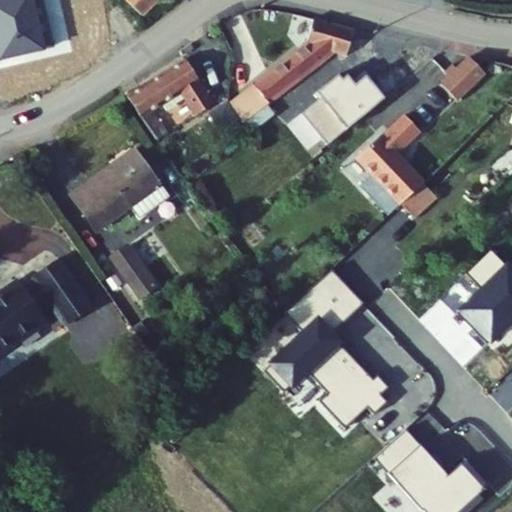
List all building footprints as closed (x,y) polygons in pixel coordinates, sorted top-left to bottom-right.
[(126,0),(140,16),(157,0),(126,0)] [(354,30),(316,17),(309,41),(336,52),(346,56),(354,30)] [(328,58),(336,52),(309,41),(229,100),(246,124),(328,58)] [(455,105),(485,78),(465,57),(436,85),(455,105)] [(187,61),(126,99),(161,143),(171,135),(154,111),(184,91),(202,117),(218,105),(187,61)] [(347,129),(368,111),(338,75),(316,92),(320,97),(303,112),(329,143),(347,129)] [(490,106),(464,130),(476,143),(502,120),(490,106)] [(395,120),(356,157),(357,158),(377,140),(381,143),(395,130),(411,148),(397,160),(420,185),(425,179),(410,163),(419,154),(406,141),(407,140),(408,139),(409,138),(410,134),(410,130),(409,126),(407,124),(406,123),(403,121),(401,120),(398,120),(395,120)] [(377,140),(357,158),(397,205),(420,185),(397,160),(411,148),(395,130),(381,143),(377,140)] [(137,147),(73,192),(100,229),(163,183),(137,147)] [(107,258),(132,305),(155,292),(130,246),(107,258)] [(0,363),(24,349),(20,343),(50,324),(59,318),(71,336),(99,319),(68,269),(40,287),(43,293),(31,300),(24,289),(0,304),(0,363)] [(50,324),(20,343),(24,349),(53,330),(50,324)]
